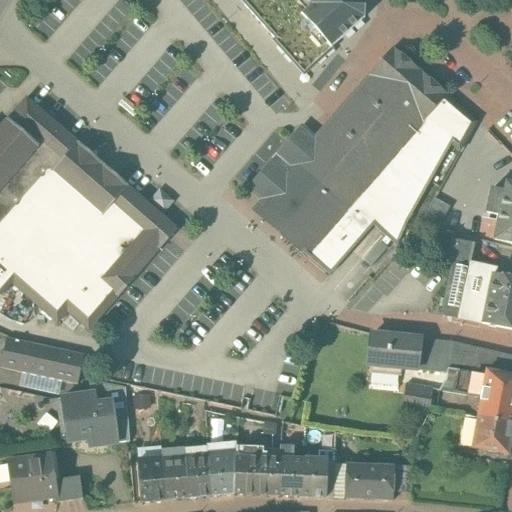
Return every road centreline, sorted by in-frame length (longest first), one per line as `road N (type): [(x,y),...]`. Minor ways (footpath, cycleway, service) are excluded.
road 1 (residential): [(202,204),(270,126),(307,123),(394,19),(419,15),(511,97)]
road 2 (residential): [(147,511),(284,503),(418,511)]
road 3 (residential): [(511,340),(323,311)]
